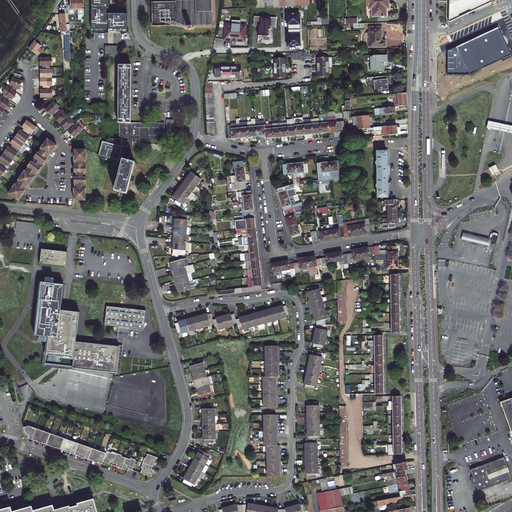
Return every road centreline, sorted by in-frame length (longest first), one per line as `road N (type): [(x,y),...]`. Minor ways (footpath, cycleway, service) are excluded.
road 1 (residential): [(168,511),(289,482),(292,370),(301,333),(298,303),(284,293),(160,312)]
road 2 (primary): [(436,511),(427,232)]
road 3 (primary): [(414,233),(421,511)]
road 4 (primary): [(416,0),(414,233)]
road 5 (primary): [(427,232),(426,0)]
road 6 (residential): [(160,312),(188,422),(183,445),(151,492)]
road 7 (residential): [(135,0),(140,37),(192,74),(193,137)]
road 8 (residential): [(223,144),(220,86),(305,79),(305,63)]
road 9 (residential): [(10,442),(151,492)]
road 10 (residential): [(275,255),(414,233)]
